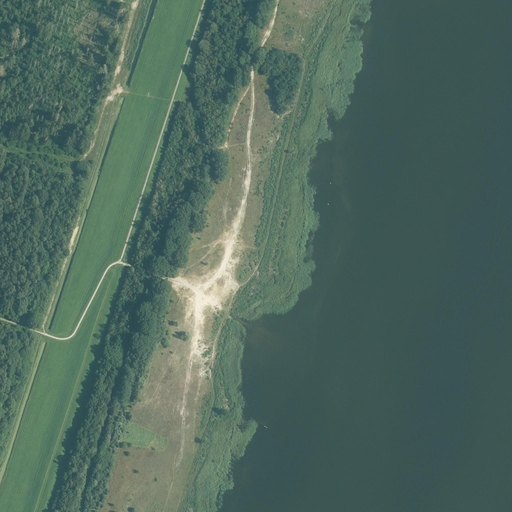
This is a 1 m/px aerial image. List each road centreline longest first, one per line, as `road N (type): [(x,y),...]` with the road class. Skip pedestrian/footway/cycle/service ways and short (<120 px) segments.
road 1 (track): [(0,463),(40,333)]
road 2 (track): [(78,222),(114,95)]
